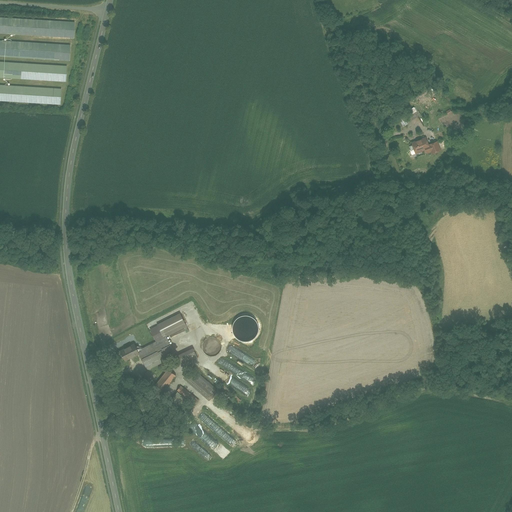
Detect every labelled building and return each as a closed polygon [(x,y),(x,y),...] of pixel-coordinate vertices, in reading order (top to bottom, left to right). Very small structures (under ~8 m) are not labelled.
[(75,20),(0,14),(0,101),(61,106),(62,87),(0,82),(0,76),(66,81),(67,65),(0,60),(0,54),(68,59),(69,44),(0,39),(0,32),(74,37),(75,20)] [(411,121),(420,115),(414,106),(405,112),(411,121)] [(425,137),(410,141),(413,154),(424,150),(425,153),(431,152),(431,153),(440,150),(437,140),(427,143),(425,137)] [(156,322),(163,336),(164,335),(186,325),(179,311),(156,322)] [(163,336),(136,349),(139,353),(146,369),(174,355),(164,335),(163,336)] [(208,356),(211,356),(214,356),(217,355),(219,353),(221,350),(221,346),(220,343),(219,340),(216,338),(213,337),(209,337),(206,338),(204,340),(202,343),(201,346),(202,349),(203,352),(205,354),(208,356)] [(133,341),(118,348),(124,360),(139,353),(136,349),(133,341)] [(192,348),(176,355),(180,364),(196,357),(192,348)] [(191,366),(182,375),(205,395),(213,385),(191,366)] [(167,367),(151,388),(159,395),(176,374),(167,367)] [(241,372),(239,375),(249,384),(255,378),(243,368),(240,372),(241,372)] [(146,369),(140,373),(145,381),(151,377),(146,369)] [(179,385),(175,390),(193,403),(196,398),(179,385)] [(271,434),(271,433),(262,432),(261,439),(277,441),(278,435),(271,434)]
